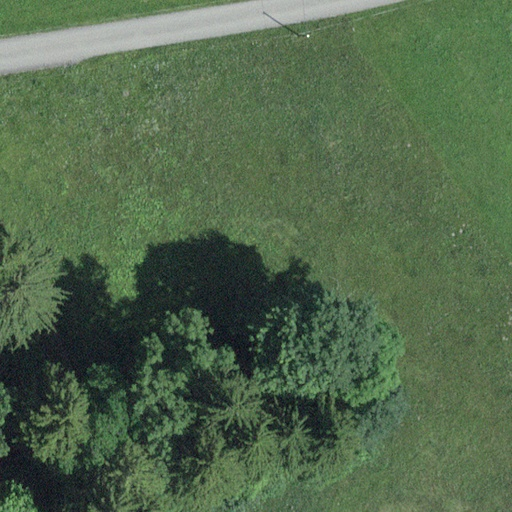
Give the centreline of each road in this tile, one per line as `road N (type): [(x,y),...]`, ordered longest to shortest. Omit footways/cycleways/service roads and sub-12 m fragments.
road 1 (unclassified): [(336,0),(0,55)]
road 2 (track): [(0,224),(93,360),(141,473),(146,511)]
